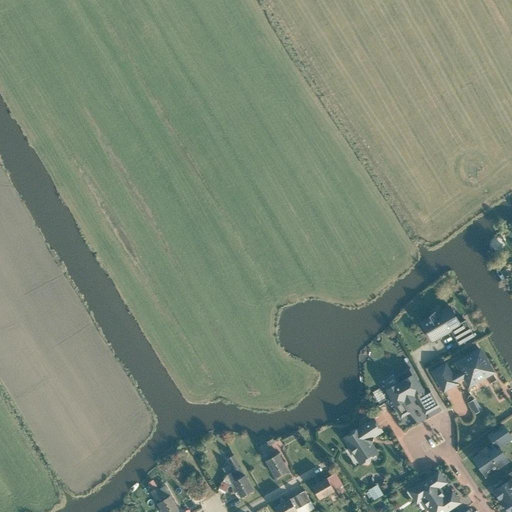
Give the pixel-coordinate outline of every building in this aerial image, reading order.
[(454,305),(424,322),(433,338),(463,321),(454,305)] [(452,329),(460,343),(475,333),(467,320),(452,329)] [(481,349),(454,364),(468,388),(495,373),(481,349)] [(457,386),(445,364),(431,371),(443,393),(457,386)] [(397,384),(385,391),(401,419),(410,414),(406,407),(416,400),(425,415),(439,407),(430,390),(425,393),(410,367),(393,376),(397,384)] [(473,402),(479,412),(485,409),(479,398),(473,402)] [(373,419),(342,440),(359,466),(379,454),(370,441),(382,433),(373,419)] [(480,451),(472,457),(488,479),(508,464),(498,450),(510,441),(501,428),(476,447),(480,451)] [(272,458),(264,444),(257,449),(265,462),(272,458)] [(288,473),(278,455),(265,463),(275,480),(288,473)] [(240,467),(233,456),(226,460),(229,465),(222,469),(226,475),(240,467)] [(420,502),(427,511),(448,511),(456,507),(461,503),(453,492),(445,497),(440,489),(447,484),(439,471),(407,492),(416,505),(420,502)] [(335,475),(327,480),(333,491),(342,486),(335,475)] [(253,492),(244,477),(232,484),(240,499),(253,492)] [(492,492),(501,504),(511,496),(511,478),(511,479),(492,492)] [(327,480),(312,488),(318,499),(333,491),(327,480)] [(382,484),(369,489),(372,500),(386,495),(382,484)] [(156,490),(150,494),(160,511),(178,511),(180,511),(170,496),(163,501),(156,490)] [(310,502),(305,492),(293,498),(299,508),(310,502)] [(511,511),(511,496),(501,504),(505,511),(511,511)] [(295,511),(289,500),(275,508),(276,511),(295,511)]
